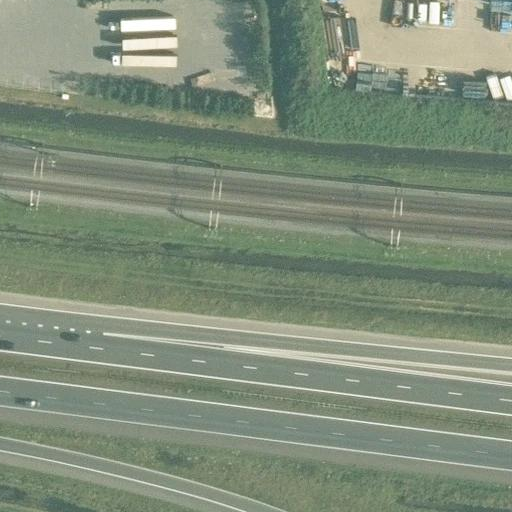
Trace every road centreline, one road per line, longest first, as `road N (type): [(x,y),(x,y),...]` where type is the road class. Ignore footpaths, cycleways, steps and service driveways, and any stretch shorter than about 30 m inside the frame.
road 1 (motorway): [(0,392),(511,457)]
road 2 (motorway): [(511,400),(98,348)]
road 3 (motorway): [(511,364),(98,348)]
road 4 (motorway): [(0,446),(256,511)]
